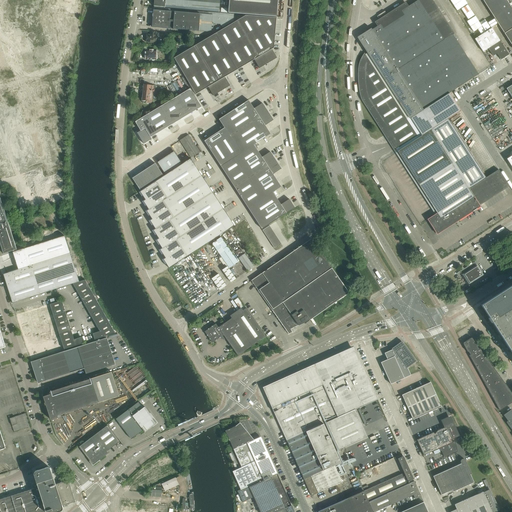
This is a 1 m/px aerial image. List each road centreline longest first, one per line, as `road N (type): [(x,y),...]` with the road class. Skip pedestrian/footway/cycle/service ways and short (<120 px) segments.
road 1 (unclassified): [(281,80),(291,164),(312,223),(275,258)]
road 2 (unclassified): [(359,331),(440,511)]
road 3 (secondary): [(409,320),(511,486)]
road 4 (tertiary): [(396,298),(238,387)]
road 5 (unclassified): [(119,172),(136,0)]
road 6 (secondary): [(511,459),(427,315)]
road 7 (unclassified): [(176,326),(136,258),(119,172)]
road 8 (unclassified): [(275,258),(191,127)]
road 9 (unclassified): [(511,181),(461,99),(511,67)]
road 10 (secondary): [(330,170),(396,298)]
road 11 (secondary): [(412,289),(346,168)]
road 12 (secondary): [(326,39),(317,113),(330,170)]
road 13 (unclassified): [(368,155),(351,87),(353,28)]
road 14 (tertiary): [(246,393),(359,331)]
road 15 (secondary): [(343,160),(326,39)]
road 16 (unclassified): [(176,326),(275,258)]
